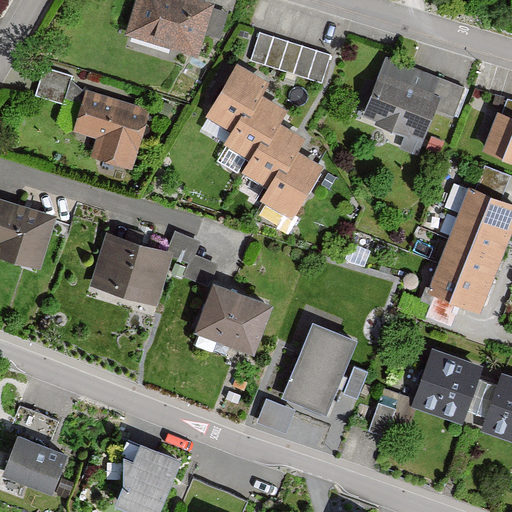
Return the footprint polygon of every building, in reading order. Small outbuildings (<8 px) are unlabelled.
[(198,60),(214,5),(196,0),(133,0),(122,37),(198,60)] [(315,77),(323,47),(250,28),(242,57),(315,77)] [(361,117),(419,138),(429,111),(451,119),(464,85),(384,55),(361,117)] [(263,76),(234,58),(204,109),(233,126),(257,88),(263,76)] [(72,76),(38,68),(30,99),(64,108),(72,76)] [(257,88),(233,126),(223,142),(250,158),(275,116),(283,104),(257,88)] [(82,91),(74,130),(106,140),(100,161),(134,171),(152,112),(82,91)] [(511,164),(511,114),(497,108),(479,150),(511,164)] [(275,116),(250,158),(244,169),(271,185),(295,144),(302,132),(275,116)] [(295,144),(271,185),(263,198),(291,214),(322,160),(295,144)] [(511,200),(465,183),(456,207),(511,228),(511,225),(511,200)] [(0,258),(42,272),(60,213),(0,195),(0,258)] [(456,207),(446,233),(501,254),(511,228),(456,207)] [(156,310),(172,251),(105,233),(88,292),(156,310)] [(446,233),(435,260),(464,271),(491,282),(501,254),(446,233)] [(478,315),(491,282),(464,271),(435,260),(422,293),(478,315)] [(252,358),(271,302),(211,281),(192,337),(252,358)] [(329,400),(356,332),(312,315),(285,383),(329,400)] [(461,427),(479,369),(424,353),(406,410),(461,427)] [(476,432),(511,444),(511,380),(496,375),(476,432)] [(388,431),(396,403),(379,398),(371,427),(388,431)] [(0,462),(0,475),(48,494),(63,454),(11,434),(0,462)] [(125,462),(114,458),(115,488),(107,508),(117,511),(155,511),(175,460),(132,444),(125,462)]
